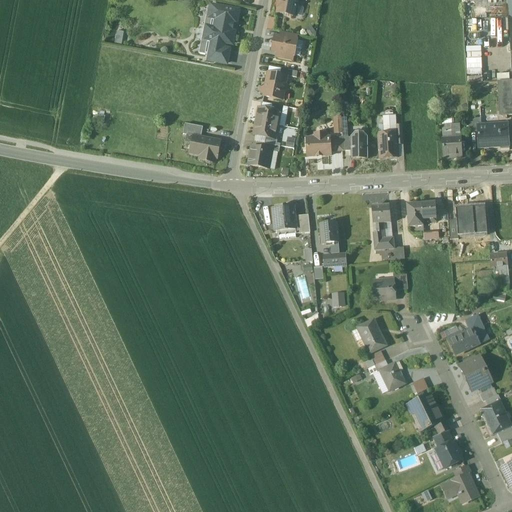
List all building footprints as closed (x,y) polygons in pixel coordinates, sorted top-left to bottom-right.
[(279,0),(277,13),(296,17),(298,0),(279,0)] [(239,12),(211,7),(209,18),(217,20),(215,30),(207,28),(205,40),(213,41),(211,48),(223,50),(225,44),(232,45),(235,33),(233,33),(235,23),(236,24),(239,12)] [(123,33),(117,32),(115,44),(121,45),(123,33)] [(297,36),(281,33),(280,39),(296,42),(297,36)] [(280,39),(275,38),(275,40),(272,42),(274,45),(273,52),(277,53),(293,56),(294,56),(297,42),(296,42),(280,39)] [(223,50),(211,48),(209,61),(227,64),(229,51),(223,50)] [(293,56),(277,53),(276,59),(292,62),(293,56)] [(482,58),(467,59),(468,74),(482,74),(482,58)] [(298,73),(281,70),(280,77),(288,78),(288,77),(297,79),(298,73)] [(280,77),(268,74),(265,89),(261,91),(264,96),(264,97),(285,101),(285,100),(280,99),(281,93),(284,93),(289,90),(286,85),(288,78),(280,77)] [(511,81),(500,82),(502,117),(511,116),(511,81)] [(285,107),(273,105),(272,111),(281,113),(284,113),(285,107)] [(272,111),(259,109),(257,122),(278,126),(281,113),(272,111)] [(333,118),(334,133),(343,133),(342,117),(333,118)] [(395,117),(383,117),(383,118),(384,118),(384,126),(387,126),(387,135),(397,135),(396,127),(395,117)] [(481,119),(469,120),(469,133),(478,132),(477,129),(478,129),(478,125),(481,125),(481,119)] [(278,126),(257,122),(254,136),(266,139),(276,140),(278,126)] [(203,128),(185,125),(183,135),(194,137),(201,138),(203,128)] [(478,129),(477,129),(478,132),(479,150),(500,149),(500,152),(510,151),(509,143),(506,143),(506,138),(508,138),(507,125),(504,125),(504,127),(478,129)] [(355,134),(351,139),(352,152),(352,160),(369,159),(368,138),(364,134),(355,134)] [(326,135),(315,135),(315,139),(307,140),(308,158),(331,157),(331,153),(330,139),(326,139),(326,135)] [(387,135),(379,136),(380,145),(379,146),(379,150),(380,151),(381,160),(399,159),(398,146),(397,135),(387,135)] [(461,139),(455,139),(454,136),(450,137),(450,139),(443,140),(444,160),(462,159),(461,139)] [(201,138),(194,137),(191,155),(200,157),(199,160),(206,162),(207,164),(211,165),(213,163),(215,163),(216,160),(217,160),(220,142),(201,138)] [(342,138),(330,139),(331,153),(343,152),(342,138)] [(351,139),(342,138),(343,152),(352,152),(351,139)] [(277,147),(265,144),(264,150),(272,152),(272,153),(279,154),(280,147),(277,147)] [(264,150),(251,148),(248,166),(269,169),(272,153),(272,152),(264,150)] [(435,204),(422,205),(423,221),(429,220),(429,223),(437,223),(436,220),(437,220),(435,204)] [(422,205),(407,206),(409,228),(423,227),(423,221),(422,205)] [(390,207),(372,208),(373,225),(381,224),(391,224),(390,207)] [(292,210),(289,210),(289,208),(272,210),(273,221),(276,221),(277,232),(295,230),(296,235),(305,234),(303,216),(295,217),(295,213),(292,213),(292,210)] [(473,210),(475,233),(487,232),(485,209),(473,210)] [(473,210),(456,211),(457,221),(458,234),(475,233),(473,210)] [(457,221),(448,221),(449,233),(449,239),(458,238),(458,234),(457,221)] [(337,224),(321,226),(323,246),(333,245),(339,244),(337,224)] [(381,224),(373,225),(375,251),(394,249),(394,239),(382,240),(381,224)] [(439,232),(423,233),(424,241),(439,240),(439,232)] [(507,254),(491,256),(492,269),(500,268),(505,268),(506,270),(508,269),(507,254)] [(334,256),(324,257),(325,268),(347,266),(346,255),(334,256)] [(323,268),(314,268),(315,280),(324,279),(323,268)] [(500,268),(492,269),(493,277),(501,276),(500,268)] [(407,276),(393,277),(394,282),(395,292),(408,291),(407,276)] [(501,276),(493,277),(494,287),(502,286),(501,276)] [(394,282),(374,284),(375,302),(395,301),(395,292),(394,282)] [(345,293),(332,294),(333,308),(346,307),(345,293)] [(308,326),(320,320),(317,315),(305,321),(308,326)] [(374,322),(358,329),(370,355),(386,347),(374,322)] [(461,333),(448,340),(455,356),(479,345),(473,331),(462,336),(461,333)] [(381,352),(371,357),(377,366),(386,362),(381,352)] [(479,359),(461,367),(465,375),(466,375),(469,381),(467,381),(472,392),(491,383),(479,359)] [(377,366),(375,367),(378,374),(381,372),(389,368),(386,362),(377,366)] [(399,363),(395,365),(399,373),(401,372),(403,371),(399,363)] [(389,368),(381,372),(390,392),(405,385),(401,377),(403,377),(401,372),(399,373),(395,365),(389,368)] [(424,379),(413,384),(417,394),(429,389),(424,379)] [(494,389),(480,396),(483,403),(485,402),(497,397),(494,389)] [(431,395),(408,406),(412,416),(415,414),(423,431),(432,427),(432,426),(434,425),(443,421),(431,395)] [(497,397),(485,402),(488,408),(499,402),(497,397)] [(505,414),(500,402),(499,402),(488,408),(481,411),(493,436),(498,434),(511,427),(508,420),(505,422),(502,415),(505,414)] [(443,421),(434,425),(440,436),(448,433),(451,431),(445,420),(443,421)] [(511,427),(498,434),(502,444),(511,439),(511,427)] [(440,436),(434,438),(439,449),(453,443),(448,433),(440,436)] [(462,461),(454,443),(453,443),(439,449),(436,450),(438,454),(431,458),(438,473),(462,461)] [(467,467),(454,473),(457,479),(467,475),(467,476),(471,474),(467,467)] [(511,487),(511,477),(509,470),(502,473),(510,489),(511,487)] [(457,479),(452,482),(452,483),(442,488),(446,497),(457,492),(463,505),(479,498),(472,483),(471,484),(467,476),(467,475),(457,479)]
